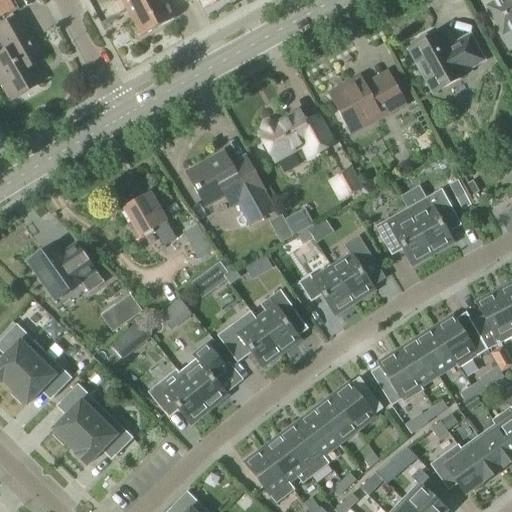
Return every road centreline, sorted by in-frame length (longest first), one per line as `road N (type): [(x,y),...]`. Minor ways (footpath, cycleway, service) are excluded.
road 1 (residential): [(145,511),(265,403),(420,294),(511,244)]
road 2 (secondary): [(122,116),(337,0)]
road 3 (secondary): [(0,192),(122,116)]
road 4 (residential): [(122,116),(64,0)]
